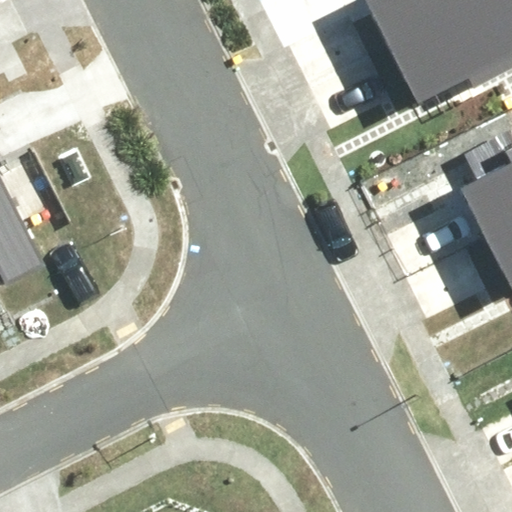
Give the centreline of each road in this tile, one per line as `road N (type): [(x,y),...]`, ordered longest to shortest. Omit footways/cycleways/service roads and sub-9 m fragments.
road 1 (residential): [(295,260),(0,402)]
road 2 (residential): [(164,0),(295,260)]
road 3 (residential): [(295,260),(431,511)]
